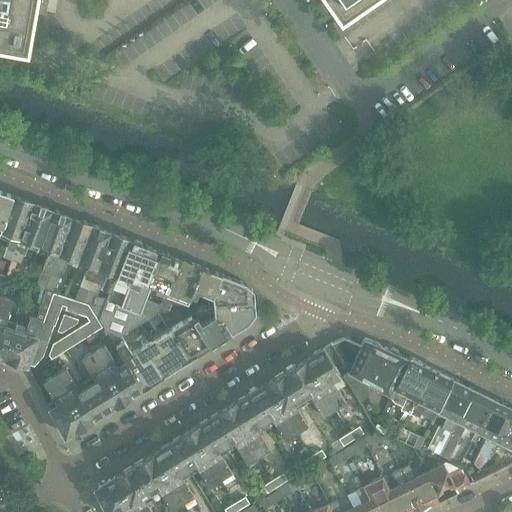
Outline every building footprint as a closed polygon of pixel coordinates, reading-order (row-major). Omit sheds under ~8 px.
[(0,0),(0,48),(28,53),(35,12),(46,14),(48,0),(0,0)] [(327,0),(339,17),(364,0),(327,0)] [(0,189),(0,225),(1,226),(13,194),(4,191),(0,189)] [(0,227),(0,230),(11,235),(7,245),(3,256),(12,260),(32,202),(13,194),(1,226),(0,227)] [(32,202),(12,260),(21,263),(25,252),(28,242),(39,246),(52,209),(32,202)] [(39,246),(50,250),(46,260),(42,271),(51,274),(71,216),(52,209),(39,246)] [(63,267),(67,257),(78,261),(91,224),(71,216),(51,274),(60,278),(63,267)] [(78,261),(89,265),(85,275),(81,286),(89,289),(111,231),(91,224),(78,261)] [(111,231),(89,289),(98,292),(102,282),(106,271),(117,275),(130,239),(111,231)] [(117,275),(99,320),(104,326),(113,341),(147,320),(141,311),(140,313),(130,309),(141,281),(146,283),(159,250),(130,239),(117,275)] [(141,281),(130,309),(140,313),(141,311),(151,285),(168,292),(181,258),(159,250),(146,283),(141,281)] [(181,258),(168,292),(191,301),(192,296),(196,298),(199,291),(203,293),(212,270),(181,258)] [(212,270),(203,293),(213,297),(214,306),(254,303),(253,291),(246,283),(212,270)] [(0,281),(5,283),(8,276),(0,272),(0,281)] [(8,276),(5,283),(18,288),(21,280),(8,276)] [(46,311),(29,362),(37,367),(44,355),(61,307),(86,316),(90,321),(56,342),(51,355),(54,358),(104,326),(99,320),(90,305),(53,292),(46,311)] [(1,296),(0,298),(0,356),(4,358),(15,328),(4,324),(6,319),(7,319),(14,300),(1,296)] [(214,306),(215,316),(206,321),(219,342),(249,323),(255,315),(254,303),(214,306)] [(15,328),(4,358),(27,366),(29,362),(46,311),(34,307),(27,326),(28,327),(26,332),(15,328)] [(66,314),(60,331),(65,333),(81,323),(82,319),(66,314)] [(198,318),(194,320),(192,316),(171,329),(190,360),(219,342),(206,321),(201,324),(198,318)] [(171,329),(152,341),(158,351),(150,356),(163,377),(190,360),(171,329)] [(332,342),(330,343),(331,344),(328,345),(344,372),(342,374),(360,403),(369,386),(386,349),(364,339),(361,346),(344,339),(332,343),(332,342)] [(124,340),(116,345),(126,362),(143,389),(163,377),(150,356),(158,351),(152,341),(132,353),(124,340)] [(114,362),(115,361),(104,344),(93,351),(124,401),(143,389),(126,362),(117,367),(114,362)] [(329,382),(340,375),(323,348),(304,360),(334,410),(346,403),(335,385),(332,387),(329,382)] [(386,349),(369,386),(390,396),(393,389),(408,358),(399,354),(398,351),(392,348),(389,350),(386,349)] [(94,375),(97,380),(88,385),(104,413),(124,401),(93,351),(82,358),(92,375),(94,375)] [(402,404),(400,407),(410,412),(431,366),(424,363),(409,356),(408,358),(393,389),(390,396),(392,399),(402,404)] [(315,398),(312,399),(323,417),(334,410),(304,360),(285,372),(302,399),(312,393),(315,398)] [(439,371),(439,370),(431,366),(410,412),(418,417),(420,414),(433,420),(437,411),(453,378),(439,371)] [(66,368),(55,375),(85,425),(104,413),(88,385),(78,391),(75,386),(76,385),(66,368)] [(295,410),(291,405),(302,399),(285,372),(266,384),(296,433),(308,426),(297,409),(295,410)] [(58,403),(50,409),(63,433),(69,435),(85,425),(55,375),(43,382),(54,399),(55,398),(58,403)] [(437,411),(448,416),(442,428),(451,432),(473,388),(453,378),(437,411)] [(277,421),(274,423),(285,440),(296,433),(266,384),(247,395),(264,422),(274,416),(277,421)] [(493,398),(473,388),(451,432),(440,454),(449,459),(466,425),(477,430),(493,398)] [(247,395),(228,407),(258,456),(270,450),(259,432),(257,434),(253,429),(264,422),(247,395)] [(511,407),(493,398),(477,430),(486,435),(480,446),(473,463),(479,468),(486,461),(491,451),(511,409),(511,407)] [(239,445),(236,446),(247,464),(258,456),(228,407),(209,419),(226,446),(236,440),(239,445)] [(486,461),(479,468),(484,472),(495,461),(497,462),(506,445),(511,447),(511,409),(491,451),(486,461)] [(209,419),(190,430),(221,480),(232,473),(221,456),(218,457),(215,452),(226,446),(209,419)] [(359,427),(349,433),(353,440),(363,433),(359,427)] [(201,468),(198,470),(209,487),(221,480),(190,430),(171,442),(188,469),(198,463),(201,468)] [(376,430),(372,438),(384,444),(388,436),(376,430)] [(349,433),(339,439),(343,446),(353,440),(349,433)] [(388,436),(384,444),(395,450),(399,442),(388,436)] [(413,447),(419,449),(424,439),(418,436),(413,447)] [(362,437),(355,441),(360,450),(367,446),(362,437)] [(171,442),(152,454),(183,503),(193,497),(183,479),(180,481),(177,476),(188,469),(171,442)] [(345,449),(328,459),(333,466),(350,456),(345,449)] [(321,450),(311,456),(315,463),(325,456),(321,450)] [(163,492),(160,493),(171,511),(183,503),(152,454),(133,466),(150,493),(159,487),(163,492)] [(311,456),(301,463),(305,469),(315,463),(311,456)] [(322,464),(311,470),(315,478),(326,471),(322,464)] [(438,500),(425,473),(416,477),(409,464),(400,469),(407,482),(420,509),(438,500)] [(444,464),(425,473),(438,500),(469,485),(464,475),(462,470),(450,476),(444,464)] [(139,499),(150,493),(133,466),(114,477),(134,511),(150,511),(145,503),(143,504),(139,499)] [(399,486),(389,491),(399,511),(413,511),(420,509),(407,482),(400,469),(392,473),(399,486)] [(311,470),(300,477),(304,484),(315,478),(311,470)] [(283,473),(273,480),(277,487),(287,480),(283,473)] [(97,493),(96,493),(106,511),(134,511),(114,477),(98,487),(97,493)] [(293,479),(276,490),(277,491),(281,499),(298,488),(293,479)] [(273,480),(263,486),(267,493),(277,487),(273,480)] [(373,482),(364,486),(377,511),(399,511),(389,491),(380,495),(373,482)] [(356,490),(363,503),(353,508),(354,511),(377,511),(364,486),(356,490)] [(277,491),(260,501),(265,509),(281,499),(277,491)] [(245,496),(235,502),(239,509),(249,503),(245,496)] [(343,511),(337,500),(328,504),(332,511),(354,511),(353,508),(344,511),(343,511)] [(235,502),(224,508),(226,511),(233,511),(239,509),(235,502)]
